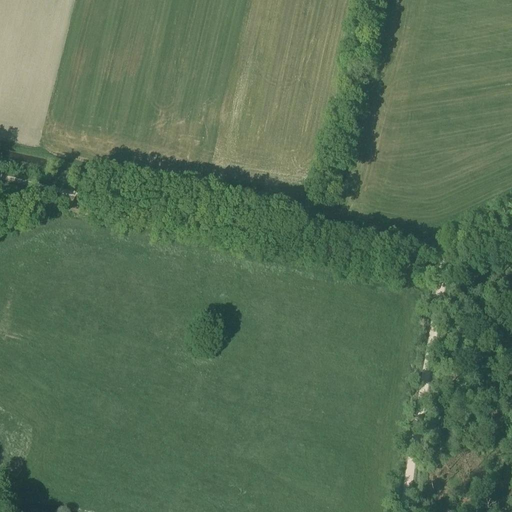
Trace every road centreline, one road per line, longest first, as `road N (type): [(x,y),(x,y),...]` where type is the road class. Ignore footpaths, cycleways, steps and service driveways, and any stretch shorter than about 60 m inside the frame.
road 1 (track): [(316,249),(0,174)]
road 2 (track): [(443,273),(401,511)]
road 3 (track): [(443,273),(316,249)]
